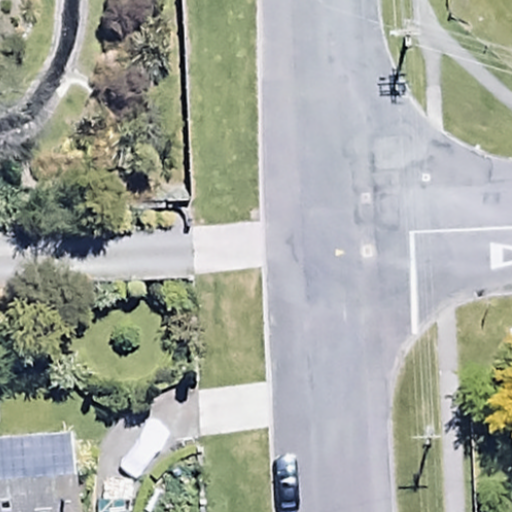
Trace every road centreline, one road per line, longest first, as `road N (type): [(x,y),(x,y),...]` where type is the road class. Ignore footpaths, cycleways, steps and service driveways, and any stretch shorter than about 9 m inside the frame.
road 1 (residential): [(326,238),(339,511)]
road 2 (residential): [(315,0),(326,238)]
road 3 (residential): [(511,228),(326,238)]
